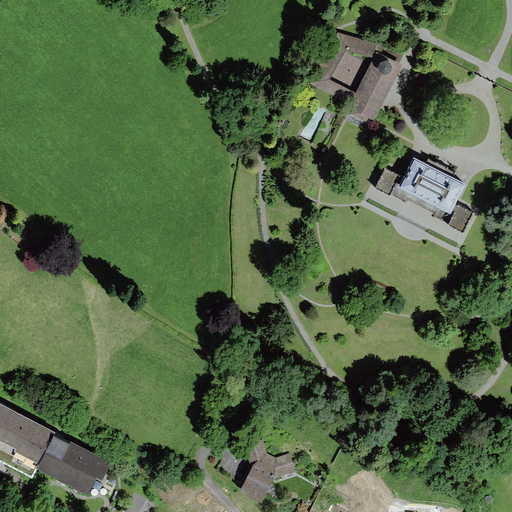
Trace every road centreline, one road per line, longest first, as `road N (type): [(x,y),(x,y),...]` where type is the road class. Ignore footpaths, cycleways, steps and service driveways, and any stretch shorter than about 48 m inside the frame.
road 1 (track): [(511,338),(487,388),(436,417),(386,413),(322,367),(274,270),(259,156),(173,0)]
road 2 (track): [(386,413),(398,428),(456,455),(511,457)]
